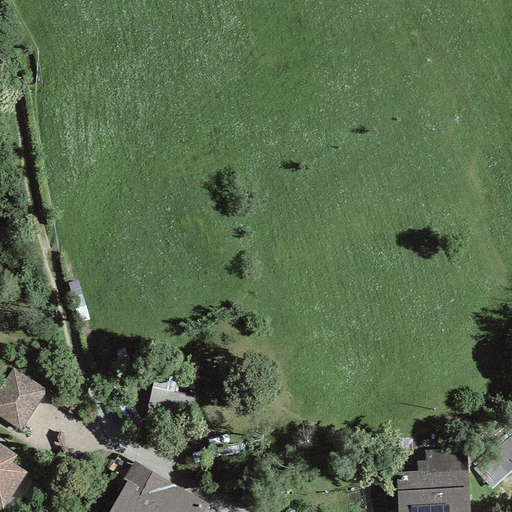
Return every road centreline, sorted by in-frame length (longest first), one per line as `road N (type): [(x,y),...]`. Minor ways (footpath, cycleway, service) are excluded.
road 1 (track): [(119,441),(73,345),(30,204),(0,138)]
road 2 (residential): [(240,511),(119,441)]
